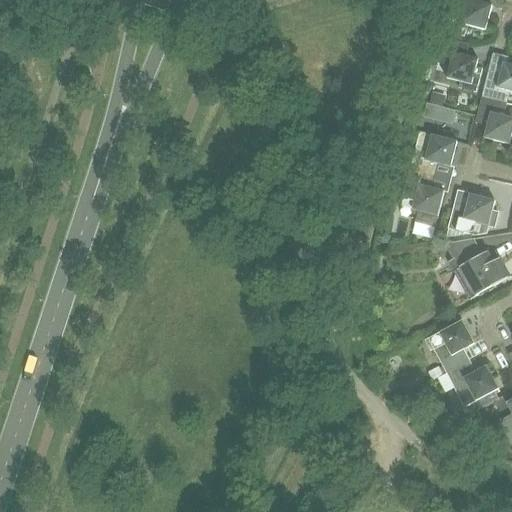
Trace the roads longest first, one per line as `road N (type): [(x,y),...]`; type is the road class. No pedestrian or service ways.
road 1 (unclassified): [(360,386),(332,359),(315,313),(294,171),(251,58),(218,14),(177,1)]
road 2 (tertiary): [(0,487),(111,148)]
road 3 (track): [(360,386),(511,502)]
road 4 (tertiary): [(111,148),(177,1)]
road 5 (tertiary): [(138,0),(111,148)]
